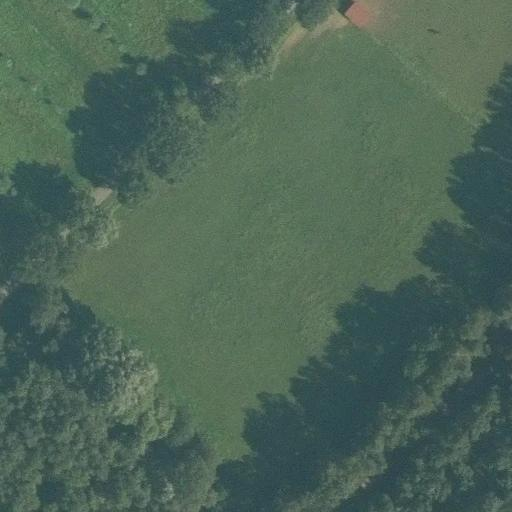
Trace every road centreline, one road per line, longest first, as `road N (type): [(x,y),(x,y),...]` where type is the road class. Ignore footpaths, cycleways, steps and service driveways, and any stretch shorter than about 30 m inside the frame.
road 1 (unclassified): [(277,0),(0,272)]
road 2 (unknown): [(342,511),(369,473),(511,328)]
